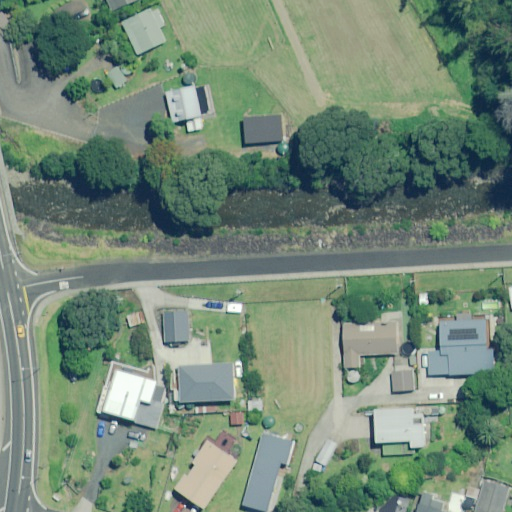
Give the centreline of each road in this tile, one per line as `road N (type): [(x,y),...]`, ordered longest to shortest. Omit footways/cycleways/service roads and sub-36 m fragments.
road 1 (residential): [(511,248),(77,275),(8,290)]
road 2 (primary): [(22,458),(23,386),(8,290)]
